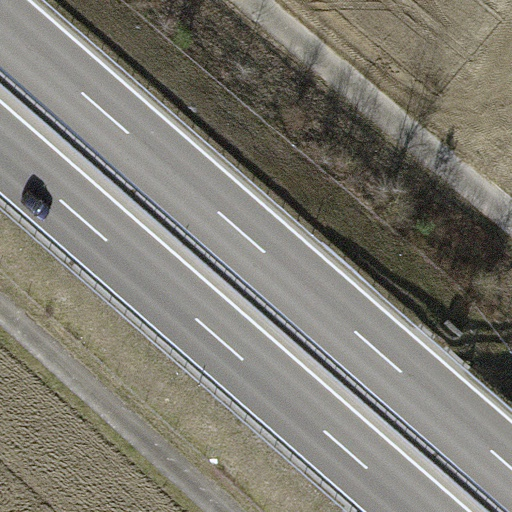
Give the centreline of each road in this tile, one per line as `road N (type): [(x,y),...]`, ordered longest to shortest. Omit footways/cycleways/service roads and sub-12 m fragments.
road 1 (trunk): [(511,466),(0,18)]
road 2 (trunk): [(0,145),(418,511)]
road 3 (track): [(511,218),(246,0)]
road 4 (track): [(226,511),(0,309)]
